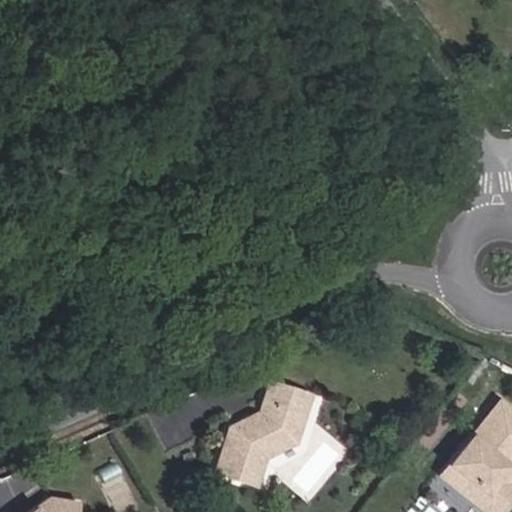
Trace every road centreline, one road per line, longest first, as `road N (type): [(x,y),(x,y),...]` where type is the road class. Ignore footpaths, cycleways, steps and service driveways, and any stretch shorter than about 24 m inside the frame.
road 1 (residential): [(0,440),(352,272),(458,285)]
road 2 (residential): [(375,0),(496,152)]
